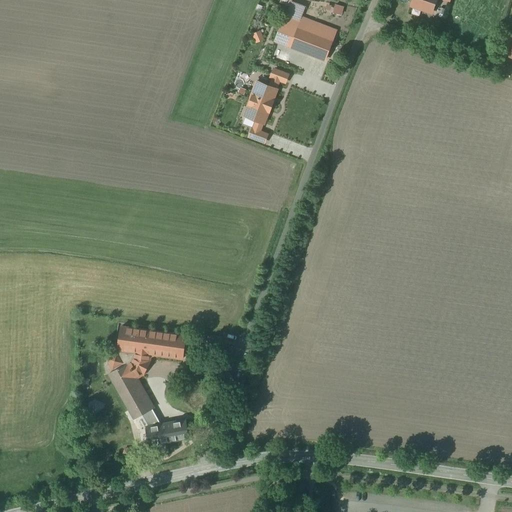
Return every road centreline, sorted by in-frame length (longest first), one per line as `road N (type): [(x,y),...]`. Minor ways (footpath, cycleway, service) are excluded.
road 1 (unclassified): [(200,470),(376,0)]
road 2 (secondary): [(511,483),(307,456),(200,470)]
road 3 (secondary): [(200,470),(29,511)]
